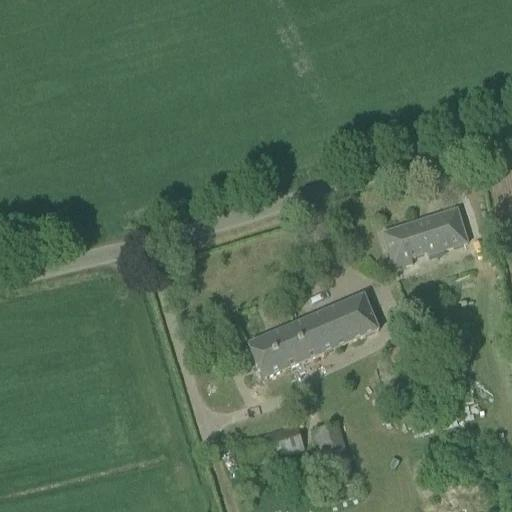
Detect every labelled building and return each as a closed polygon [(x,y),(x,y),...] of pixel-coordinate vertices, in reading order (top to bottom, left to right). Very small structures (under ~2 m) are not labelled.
[(381,236),(388,255),(393,273),(412,267),(410,262),(426,257),(427,259),(467,246),(456,213),(381,236)] [(363,298),(247,348),(262,383),(378,333),(363,298)] [(424,339),(395,349),(404,371),(432,361),(424,339)] [(350,471),(340,438),(344,436),(340,426),(313,435),(337,503),(363,494),(360,486),(356,487),(354,483),(350,471)] [(237,447),(245,474),(304,455),(295,429),(237,447)]
